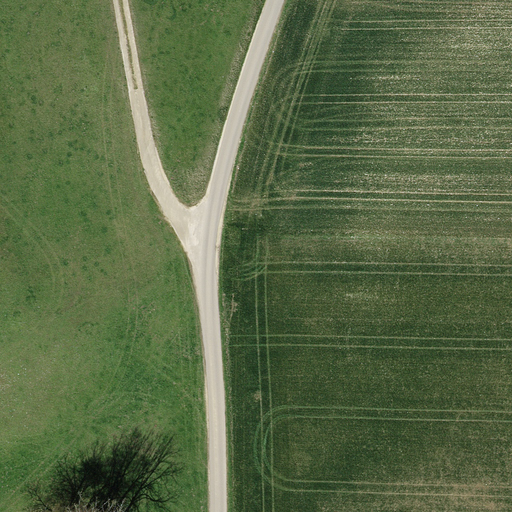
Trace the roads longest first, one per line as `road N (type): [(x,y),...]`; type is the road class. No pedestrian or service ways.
road 1 (tertiary): [(216,511),(201,279),(220,180),(278,0)]
road 2 (track): [(201,279),(160,188),(120,0)]
